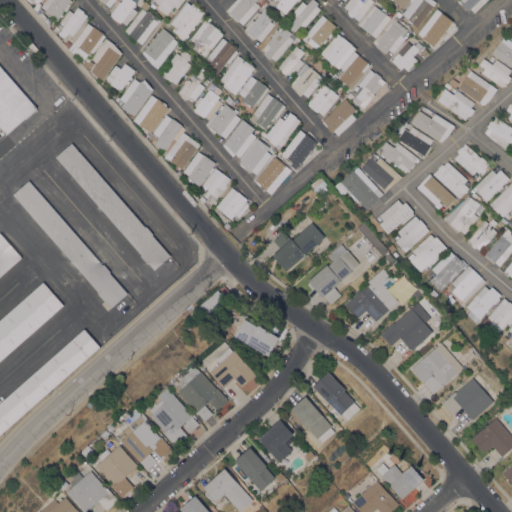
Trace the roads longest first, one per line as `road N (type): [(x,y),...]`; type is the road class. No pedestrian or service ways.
road 1 (residential): [(496,511),(377,374),(251,281),(2,0)]
road 2 (residential): [(226,255),(0,461)]
road 3 (residential): [(317,327),(278,385),(137,511)]
